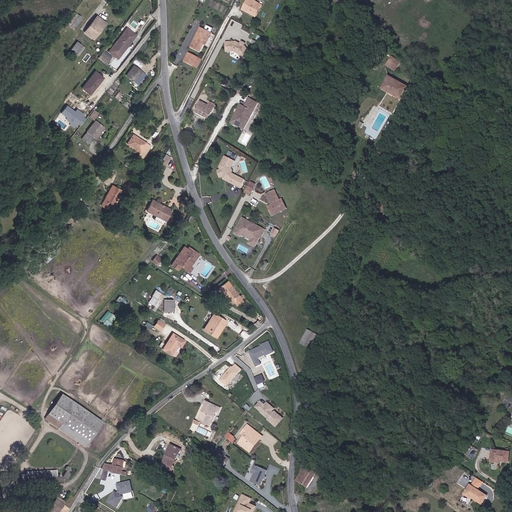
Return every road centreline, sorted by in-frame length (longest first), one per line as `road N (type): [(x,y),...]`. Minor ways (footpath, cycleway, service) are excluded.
road 1 (residential): [(164,0),(165,73),(188,172),(208,230),(273,322)]
road 2 (residential): [(74,511),(125,436),(273,322)]
road 3 (unknown): [(245,280),(272,272),(319,232),(355,188),(386,122)]
road 4 (residential): [(273,322),(298,396),(298,511)]
